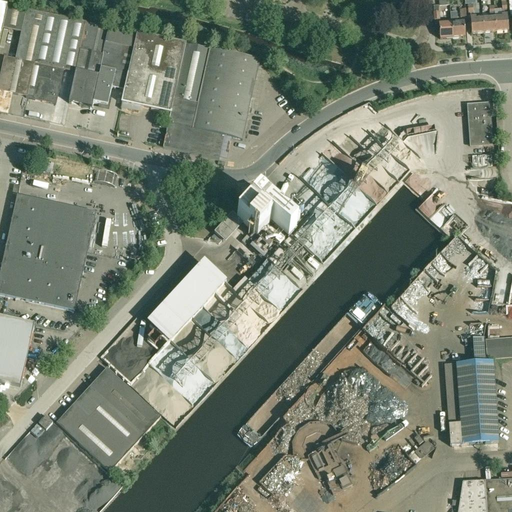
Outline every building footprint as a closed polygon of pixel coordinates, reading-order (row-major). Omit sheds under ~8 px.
[(21,33),(26,10),(8,6),(3,29),(21,33)] [(75,73),(86,23),(26,10),(21,33),(36,36),(30,64),(34,64),(29,90),(31,90),(29,99),(32,100),(56,105),(63,71),(75,73)] [(463,23),(457,24),(456,13),(450,13),(451,24),(452,39),(465,38),(463,23)] [(494,18),(495,33),(508,32),(507,15),(501,16),(501,18),(494,18)] [(483,34),(482,19),(475,20),(475,18),(470,18),(471,35),(483,34)] [(483,34),(495,33),(494,18),(482,19),(483,34)] [(92,109),(93,104),(109,29),(86,23),(75,73),(69,104),(92,109)] [(439,40),(452,39),(451,24),(438,25),(439,40)] [(124,92),(137,35),(109,29),(93,104),(108,107),(112,89),(124,92)] [(170,115),(186,45),(137,35),(124,92),(122,104),(121,110),(138,114),(139,108),(170,115)] [(224,137),(231,139),(242,141),(260,61),(186,45),(170,115),(163,149),(219,161),(224,137)] [(15,60),(15,61),(4,59),(0,79),(0,113),(7,115),(12,94),(26,97),(26,98),(29,99),(31,90),(29,90),(34,64),(30,64),(15,60)] [(489,105),(468,107),(471,147),(491,146),(489,105)] [(256,199),(252,195),(215,235),(226,245),(232,237),(234,239),(259,262),(284,236),(289,240),(297,231),(267,203),(259,196),(256,199)] [(17,197),(0,276),(0,296),(74,313),(96,215),(17,197)] [(0,384),(20,389),(34,326),(0,318),(0,384)] [(511,339),(485,341),(487,361),(511,359),(511,339)] [(450,447),(498,444),(492,363),(444,366),(450,447)] [(90,388),(144,437),(161,419),(107,369),(90,388)] [(127,456),(144,437),(90,388),(73,406),(127,456)] [(110,474),(127,456),(73,406),(56,425),(110,474)] [(421,460),(433,451),(427,443),(415,453),(421,460)] [(457,511),(511,511),(511,479),(484,482),(474,482),(462,483),(457,511)] [(457,511),(459,501),(453,500),(451,511),(457,511)]
